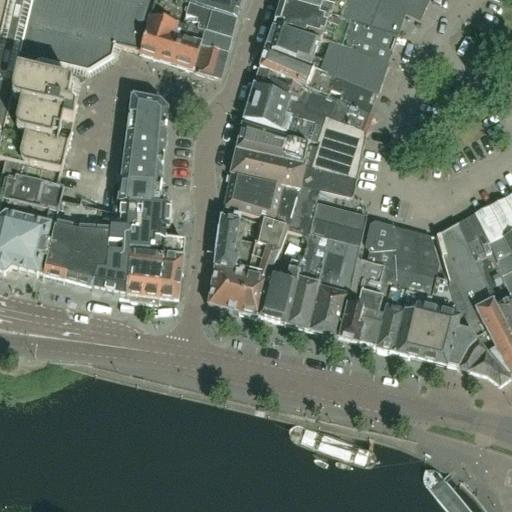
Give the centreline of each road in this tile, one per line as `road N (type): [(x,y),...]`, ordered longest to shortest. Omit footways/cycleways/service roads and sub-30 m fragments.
road 1 (tertiary): [(511,432),(181,360)]
road 2 (residential): [(181,360),(206,221),(212,125),(225,107)]
road 3 (tertiary): [(181,360),(0,324)]
road 4 (residential): [(225,107),(98,83)]
road 5 (unknown): [(98,83),(79,203)]
